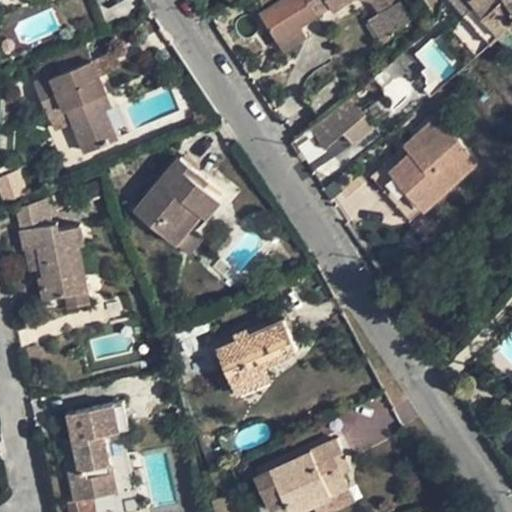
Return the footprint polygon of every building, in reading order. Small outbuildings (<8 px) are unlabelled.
[(412,20),(402,2),(405,1),(403,0),(280,0),(260,13),(277,41),(301,26),(318,16),(317,14),(330,7),(333,11),(350,0),(368,0),(372,1),(379,13),(392,32),(393,31),(412,20)] [(453,0),(464,12),(474,3),(471,0),(453,0)] [(511,0),(471,0),(474,3),(464,12),(491,43),(511,24),(511,0)] [(392,32),(379,13),(368,19),(383,44),(396,36),(393,31),(392,32)] [(301,26),(277,41),(284,51),(308,36),(301,26)] [(35,83),(49,117),(68,108),(74,121),(74,122),(79,121),(91,149),(117,139),(105,109),(99,95),(107,91),(100,75),(93,58),(87,45),(38,66),(44,79),(35,83)] [(100,75),(121,67),(113,49),(93,58),(100,75)] [(308,101),(322,117),(347,97),(332,80),(308,101)] [(114,105),(107,91),(99,95),(105,109),(114,105)] [(322,117),(310,126),(325,148),(344,133),(354,145),(374,127),(352,92),(347,97),(322,117)] [(55,130),(74,121),(68,108),(49,117),(55,130)] [(438,116),(405,146),(411,153),(415,157),(408,163),(404,159),(390,171),(423,209),(477,162),(438,116)] [(79,121),(74,122),(87,151),(91,149),(79,121)] [(349,145),(345,138),(320,151),(311,135),(297,143),(310,166),(349,145)] [(408,163),(415,157),(411,153),(404,159),(408,163)] [(181,154),(135,209),(177,243),(202,213),(207,217),(222,199),(205,185),(193,175),(199,168),(181,154)] [(384,164),(371,175),(410,220),(423,209),(390,171),(384,164)] [(205,185),(211,179),(199,168),(193,175),(205,185)] [(21,178),(11,175),(3,175),(0,176),(0,190),(5,202),(27,192),(21,178)] [(17,207),(21,227),(51,221),(46,196),(17,207)] [(59,227),(58,220),(51,221),(21,227),(25,247),(40,244),(45,273),(41,274),(48,310),(92,301),(79,244),(84,243),(81,223),(59,227)] [(237,337),(217,346),(234,383),(255,373),(253,369),(268,362),(300,348),(285,316),(272,322),(269,316),(234,331),(237,337)] [(255,373),(234,383),(238,393),(274,377),(268,362),(253,369),(255,373)] [(68,463),(76,499),(92,496),(118,491),(105,432),(130,427),(124,399),(69,410),(75,439),(79,461),(68,463)] [(272,508),(287,501),(292,511),(294,511),(314,503),(349,486),(340,466),(348,462),(337,437),(256,474),(272,508)] [(64,441),(68,463),(79,461),(75,439),(64,441)] [(327,511),(355,499),(349,486),(314,503),(318,511),(327,511)] [(95,511),(92,496),(76,499),(79,511),(95,511)] [(214,511),(233,511),(228,496),(211,500),(214,511)]
